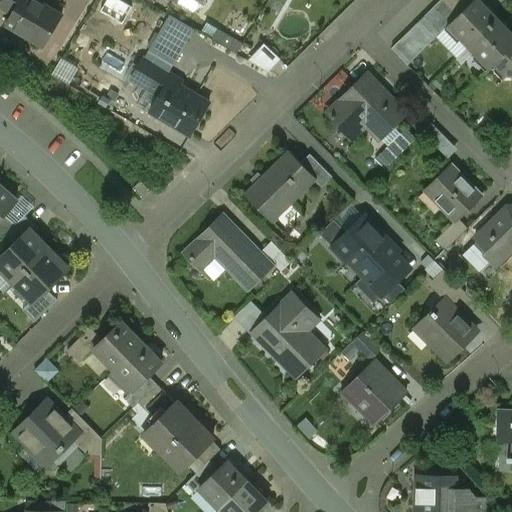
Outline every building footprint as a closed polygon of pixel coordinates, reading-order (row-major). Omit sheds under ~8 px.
[(0,0),(0,5),(2,7),(5,2),(15,8),(19,0),(0,0)] [(19,0),(15,8),(5,24),(43,47),(62,16),(35,0),(19,0)] [(464,9),(455,0),(440,0),(440,1),(456,17),(464,9)] [(448,25),(447,27),(468,48),(498,18),(479,0),(473,0),(473,1),(464,9),(456,17),(448,25)] [(473,1),(472,0),(455,0),(464,9),(473,1)] [(456,17),(440,1),(432,9),(448,25),(456,17)] [(448,25),(432,9),(424,17),(440,33),(447,27),(448,25)] [(170,16),(145,59),(169,73),(194,30),(170,16)] [(440,33),(424,17),(416,25),(432,41),(440,33)] [(511,46),(511,33),(498,18),(468,48),(488,69),(493,65),(511,46)] [(416,25),(408,33),(424,49),(432,41),(416,25)] [(217,30),(213,40),(238,49),(242,39),(217,30)] [(424,49),(408,33),(400,41),(416,57),(424,49)] [(416,57),(400,41),(391,49),(407,65),(416,57)] [(264,72),(280,58),(266,42),(250,56),(264,72)] [(511,46),(493,65),(503,76),(511,76),(511,46)] [(145,59),(142,58),(130,79),(159,96),(150,111),(191,134),(209,104),(179,86),(182,81),(169,73),(145,59)] [(378,86),(368,75),(341,100),(342,101),(328,115),(347,134),(361,120),(377,135),(388,125),(391,128),(404,116),(377,87),(378,86)] [(406,131),(381,155),(390,164),(415,139),(406,131)] [(288,151),(244,194),(272,223),(315,181),(316,179),(301,163),(288,151)] [(138,159),(128,153),(121,165),(131,171),(138,159)] [(332,177),(309,155),(301,163),(316,179),(315,181),(322,187),(332,177)] [(451,165),(428,187),(445,205),(442,207),(455,221),(458,219),(482,196),(451,165)] [(16,202),(0,188),(0,221),(5,216),(16,202)] [(508,210),(502,211),(475,237),(482,245),(483,251),(496,265),(511,249),(511,206),(508,210)] [(5,216),(0,221),(0,240),(7,233),(15,225),(5,216)] [(15,225),(7,233),(16,243),(29,230),(30,231),(35,226),(25,216),(15,225)] [(223,216),(185,253),(201,269),(215,255),(249,289),(272,265),(223,216)] [(397,251),(364,217),(338,242),(351,255),(347,259),(368,280),(397,251)] [(455,221),(435,240),(445,250),(467,228),(458,219),(455,221)] [(16,243),(0,258),(0,267),(14,282),(48,249),(30,231),(29,230),(16,243)] [(434,261),(411,237),(400,247),(424,271),(434,261)] [(48,249),(14,282),(32,300),(33,301),(46,289),(67,269),(48,249)] [(465,292),(443,270),(433,280),(455,302),(465,292)] [(46,289),(33,301),(32,300),(22,310),(34,322),(57,300),(46,289)] [(266,317),(251,331),(252,332),(297,378),(326,350),(298,322),(311,309),(294,292),(281,305),(279,303),(266,317)] [(251,301),(234,318),(250,334),(252,332),(251,331),(266,317),(251,301)] [(447,302),(436,313),(433,310),(419,325),(431,338),(428,341),(447,360),(476,332),(447,302)] [(102,339),(93,348),(94,349),(114,369),(141,343),(120,321),(102,339)] [(90,328),(67,350),(80,362),(94,349),(93,348),(102,339),(90,328)] [(380,349),(362,331),(352,342),(370,360),(380,349)] [(141,343),(114,369),(133,389),(134,390),(149,376),(161,364),(141,343)] [(372,362),(345,389),(358,401),(355,404),(375,424),(406,393),(394,381),(393,382),(372,362)] [(133,389),(114,369),(108,375),(108,380),(117,389),(122,389),(128,395),(133,389)] [(149,376),(134,390),(133,389),(128,395),(124,399),(133,408),(138,403),(157,385),(149,376)] [(157,385),(138,403),(155,421),(174,402),(157,385)] [(66,419),(48,401),(16,432),(29,445),(32,443),(49,460),(72,437),(78,431),(66,419)] [(155,421),(143,432),(181,471),(196,456),(212,441),(213,440),(175,402),(155,421)] [(102,438),(75,411),(66,419),(78,431),(72,437),(87,453),(101,453),(102,438)] [(511,412),(497,412),(497,427),(503,428),(503,441),(511,441),(510,457),(507,457),(507,461),(511,461),(511,412)] [(212,441),(196,456),(205,465),(209,460),(220,449),(212,441)] [(205,465),(186,483),(195,493),(200,488),(199,487),(218,469),(209,460),(205,465)] [(247,482),(226,461),(218,469),(199,487),(200,488),(220,508),(247,482)] [(457,477),(416,476),(414,511),(456,511),(457,493),(463,493),(463,488),(457,488),(457,477)] [(247,482),(220,508),(223,511),(258,511),(267,503),(247,482)] [(65,511),(66,500),(50,500),(48,511),(65,511)] [(167,511),(166,503),(149,503),(148,511),(167,511)]
